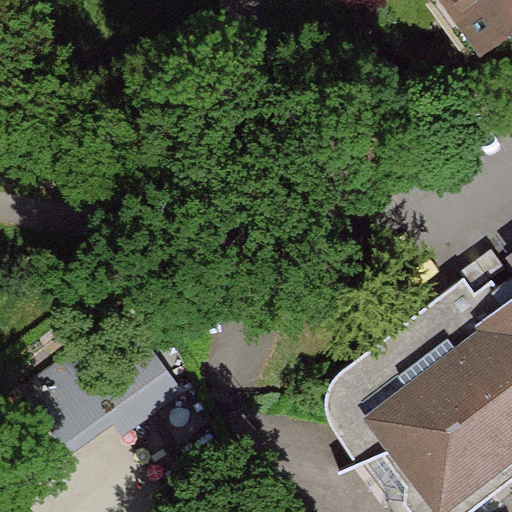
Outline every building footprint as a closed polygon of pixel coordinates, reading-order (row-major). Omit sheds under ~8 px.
[(511,0),(454,0),(485,42),(511,22),(511,0)] [(511,300),(502,288),(493,275),(477,288),(469,279),(373,353),(347,372),(340,383),(335,393),(335,404),(336,414),(341,423),(349,435),(366,457),(391,442),(403,460),(411,472),(404,487),(405,492),(410,497),(417,504),(427,511),(431,511),(451,511),(463,508),(475,502),(511,474),(511,300)] [(511,300),(511,280),(502,288),(511,300)] [(36,413),(129,332),(125,329),(124,328),(41,392),(27,402),(36,413)] [(129,332),(36,413),(49,429),(64,449),(161,377),(129,332)] [(161,377),(64,449),(71,457),(114,427),(119,432),(133,421),(171,393),(171,391),(161,377)]
